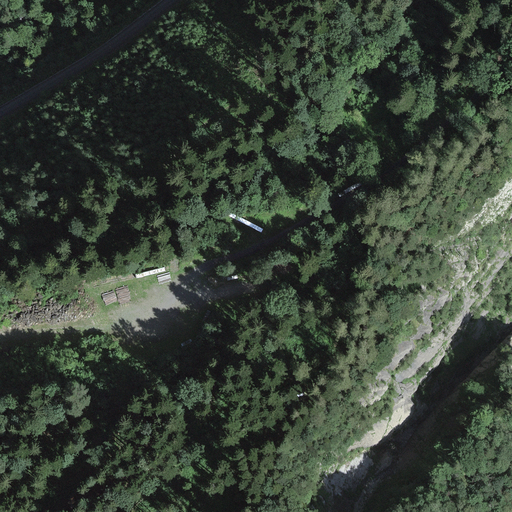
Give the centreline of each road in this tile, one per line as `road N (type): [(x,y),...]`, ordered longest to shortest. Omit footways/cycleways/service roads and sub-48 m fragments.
road 1 (unclassified): [(511,431),(458,437),(403,418),(376,384),(366,313),(389,257),(422,229),(457,219),(511,223)]
road 2 (track): [(261,238),(356,198),(418,155),(511,67)]
road 3 (unclassified): [(168,0),(0,114)]
